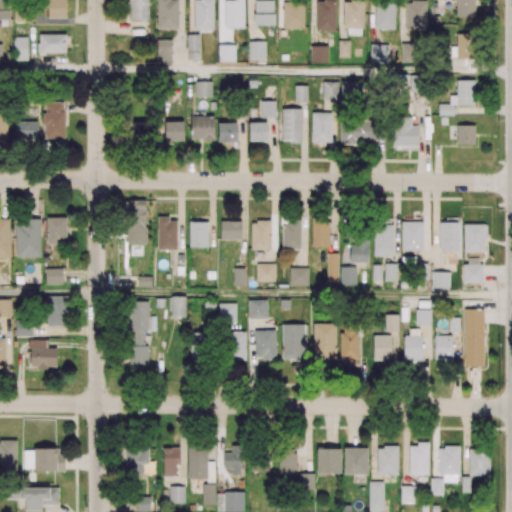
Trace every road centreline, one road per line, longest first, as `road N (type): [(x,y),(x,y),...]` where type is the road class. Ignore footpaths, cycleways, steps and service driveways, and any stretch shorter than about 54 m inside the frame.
road 1 (residential): [(511,182),(0,179)]
road 2 (residential): [(511,407),(0,404)]
road 3 (residential): [(98,511),(97,0)]
